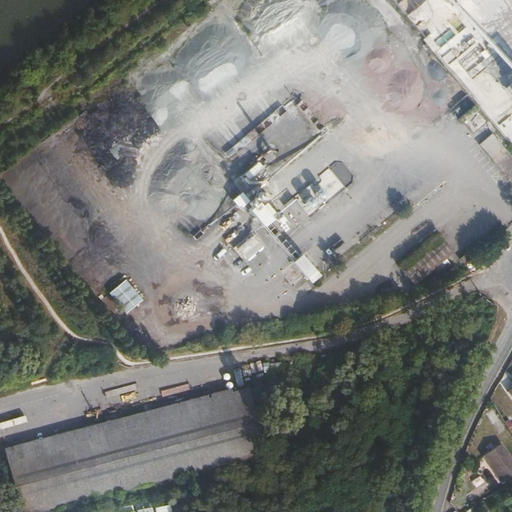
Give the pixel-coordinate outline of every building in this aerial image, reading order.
[(469,34),(446,53),(458,67),(481,48),(469,34)] [(511,157),(492,134),(481,143),(511,179),(511,157)] [(292,198),(283,205),(300,226),(309,218),(292,198)] [(256,201),(247,209),(261,227),(271,219),(256,201)] [(248,248),(253,253),(263,246),(251,232),(233,248),(239,255),(241,254),(248,248)] [(440,236),(401,269),(414,285),(454,252),(440,236)] [(473,247),(459,259),(464,265),(478,253),(473,247)] [(246,259),(253,253),(248,248),(241,254),(246,259)] [(300,254),(291,262),(308,282),(317,275),(300,254)] [(446,259),(434,268),(439,274),(451,264),(446,259)] [(125,279),(109,293),(126,313),(142,300),(125,279)] [(326,329),(327,332),(339,329),(338,324),(359,319),(357,312),(314,323),(317,332),(326,329)] [(4,448),(6,456),(250,392),(248,384),(4,448)] [(250,392),(6,456),(20,511),(41,511),(265,453),(250,392)] [(511,453),(504,442),(483,456),(500,482),(511,473),(511,453)]
